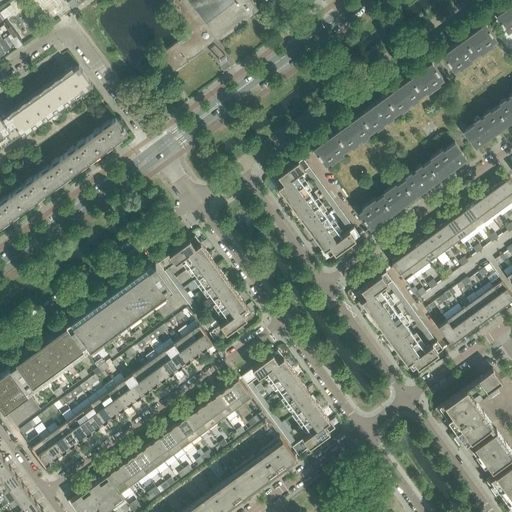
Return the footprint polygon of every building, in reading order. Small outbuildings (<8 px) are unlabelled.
[(75,0),(70,0),(67,2),(72,8),(78,4),(75,0)] [(203,48),(258,8),(251,0),(170,0),(192,30),(148,62),(161,79),(203,48)] [(511,24),(511,0),(496,13),(507,29),(511,24)] [(496,37),(485,21),(463,37),(475,52),(496,37)] [(475,52),(463,37),(442,52),(453,68),(475,52)] [(442,76),(431,60),(410,76),(421,91),(442,76)] [(0,149),(93,84),(79,65),(74,68),(71,65),(66,70),(61,74),(55,77),(50,82),(44,85),(39,90),(33,93),(29,97),(23,100),(18,105),(12,108),(7,112),(2,116),(0,113),(0,149)] [(396,109),(421,91),(410,76),(385,94),(396,109)] [(371,128),(396,109),(385,94),(359,113),(371,128)] [(507,122),(511,118),(511,94),(496,107),(507,122)] [(475,145),(507,122),(496,107),(464,130),(475,145)] [(346,146),(371,128),(359,113),(335,130),(346,146)] [(127,132),(115,116),(89,135),(101,151),(127,132)] [(325,161),(346,146),(335,130),(314,146),(325,161)] [(101,151),(89,135),(63,154),(75,170),(101,151)] [(439,177),(466,157),(455,141),(428,161),(439,177)] [(75,170),(63,154),(37,173),(49,189),(75,170)] [(296,173),(309,164),(303,156),(288,166),(294,174),(296,173)] [(413,195),(439,177),(428,161),(402,180),(413,195)] [(278,186),(294,174),(288,166),(272,178),(278,186)] [(49,189),(37,173),(11,192),(23,208),(49,189)] [(303,183),(296,173),(294,174),(278,186),(286,196),(303,183)] [(511,179),(509,175),(501,181),(511,195),(511,179)] [(413,195),(402,180),(380,196),(391,211),(413,195)] [(511,199),(511,195),(501,181),(493,186),(506,204),(511,199)] [(293,206),(311,193),(303,183),(286,196),(293,206)] [(506,204),(493,186),(485,192),(498,210),(506,204)] [(0,224),(23,208),(11,192),(0,200),(0,224)] [(498,210),(485,192),(478,198),(490,215),(498,210)] [(301,217),(319,204),(311,193),(293,206),(301,217)] [(391,211),(380,196),(359,211),(370,227),(391,211)] [(490,215),(478,198),(470,203),(483,221),(490,215)] [(483,221),(470,203),(462,209),(475,227),(483,221)] [(308,227),(326,214),(319,204),(301,217),(308,227)] [(475,227),(462,209),(454,215),(467,232),(475,227)] [(316,237),(334,224),(326,214),(308,227),(316,237)] [(467,232),(454,215),(446,221),(459,238),(467,232)] [(459,238),(446,221),(438,226),(451,244),(459,238)] [(341,235),(334,224),(316,237),(323,248),(339,236),(341,235)] [(345,245),(360,234),(354,225),(341,235),(339,236),(345,245)] [(451,244),(438,226),(431,232),(443,250),(451,244)] [(443,250),(431,232),(423,238),(436,255),(443,250)] [(185,254),(201,242),(195,234),(179,246),(185,254)] [(329,256),(345,245),(339,236),(323,248),(329,256)] [(436,255),(423,238),(415,243),(428,261),(436,255)] [(190,266),(208,253),(201,242),(185,254),(183,255),(183,256),(190,266)] [(428,261),(415,243),(407,249),(420,267),(428,261)] [(164,270),(183,256),(183,255),(185,254),(179,246),(158,261),(164,270)] [(420,267),(407,249),(399,255),(412,272),(420,267)] [(198,276),(216,263),(208,253),(190,266),(198,276)] [(412,272),(399,255),(391,260),(394,264),(404,278),(412,272)] [(90,348),(153,302),(164,318),(184,303),(155,263),(148,268),(73,323),(74,326),(71,329),(69,326),(18,363),(17,361),(10,366),(9,365),(0,372),(0,401),(17,425),(41,408),(28,391),(26,388),(84,346),(82,344),(86,342),(90,348)] [(202,289),(223,273),(216,263),(198,276),(194,279),(202,289)] [(379,287),(392,278),(386,269),(371,280),(377,288),(379,287)] [(213,297),(231,284),(223,273),(202,289),(209,300),(213,297)] [(511,297),(511,294),(499,276),(490,282),(492,285),(505,302),(511,297)] [(361,300),(377,288),(371,280),(355,292),(361,300)] [(221,307),(238,294),(231,284),(213,297),(221,307)] [(505,302),(492,285),(485,290),(498,308),(505,302)] [(369,310),(386,297),(379,287),(377,288),(361,300),(369,310)] [(498,308),(485,290),(477,296),(490,314),(498,308)] [(228,317),(230,316),(246,304),(238,294),(221,307),(228,317)] [(490,314),(477,296),(469,302),(482,319),(490,314)] [(376,320),(394,307),(386,297),(369,310),(376,320)] [(482,319),(469,302),(461,307),(474,325),(482,319)] [(236,324),(252,313),(246,304),(230,316),(236,324)] [(384,331),(402,318),(394,307),(376,320),(384,331)] [(474,325),(461,307),(454,313),(466,331),(474,325)] [(466,331),(454,313),(446,319),(459,336),(466,331)] [(215,340),(236,324),(230,316),(228,317),(209,331),(215,340)] [(391,341),(409,328),(402,318),(384,331),(391,341)] [(459,336),(446,319),(438,324),(451,342),(459,336)] [(212,342),(199,323),(190,330),(204,348),(212,342)] [(399,351),(417,338),(409,328),(391,341),(399,351)] [(204,348),(190,330),(182,336),(195,354),(204,348)] [(195,354),(182,336),(174,342),(187,360),(195,354)] [(422,350),(424,349),(424,348),(417,338),(399,351),(406,362),(422,350)] [(428,359),(443,348),(437,339),(424,348),(424,349),(422,350),(428,359)] [(187,360),(174,342),(165,348),(179,366),(187,360)] [(165,348),(162,343),(154,349),(157,354),(171,372),(179,366),(165,348)] [(118,352),(114,346),(108,351),(111,357),(118,352)] [(268,367),(284,356),(278,348),(262,359),(268,367)] [(412,370),(428,359),(422,350),(406,362),(412,370)] [(171,372),(157,354),(149,360),(162,378),(171,372)] [(273,379),(291,366),(284,356),(268,367),(266,369),(266,370),(273,379)] [(247,384),(266,370),(266,369),(268,367),(262,359),(241,375),(247,384)] [(162,378),(149,360),(141,366),(154,384),(162,378)] [(154,384),(141,366),(132,372),(146,390),(154,384)] [(281,390),(299,377),(291,366),(273,379),(281,389),(281,390)] [(461,390),(439,406),(447,418),(448,418),(456,429),(465,442),(469,438),(473,443),(468,446),(477,459),(486,471),(491,468),(494,472),(489,476),(498,487),(506,499),(511,506),(511,380),(508,374),(501,379),(498,374),(492,367),(486,371),(481,375),(479,376),(461,390)] [(88,373),(85,368),(78,373),(82,378),(88,373)] [(146,390),(132,372),(124,378),(138,396),(146,390)] [(252,395),(241,381),(238,377),(229,383),(232,388),(243,402),(252,395)] [(284,403),(306,387),(299,377),(281,390),(281,389),(277,393),(284,403)] [(138,396),(124,378),(116,384),(129,402),(138,396)] [(243,402),(232,388),(229,383),(220,390),(224,394),(234,408),(243,402)] [(129,402),(116,384),(107,390),(121,408),(129,402)] [(64,391),(60,386),(53,391),(57,396),(64,391)] [(296,410),(314,398),(306,387),(284,403),(292,414),(296,411),(296,410)] [(121,408),(107,390),(99,396),(113,414),(121,408)] [(234,408),(224,394),(220,390),(212,396),(215,401),(225,415),(234,408)] [(113,414),(99,396),(91,402),(104,420),(113,414)] [(225,415),(215,401),(212,396),(203,403),(206,407),(216,421),(225,415)] [(303,421),(321,408),(314,398),(296,410),(296,411),(303,421)] [(104,420),(91,402),(83,408),(96,426),(104,420)] [(216,421),(206,407),(203,403),(194,409),(197,413),(208,428),(216,421)] [(96,426),(83,408),(75,414),(88,432),(96,426)] [(311,431),(313,429),(329,418),(321,408),(303,421),(311,431)] [(208,428),(197,413),(194,409),(185,415),(189,420),(199,434),(208,428)] [(262,417),(259,413),(253,417),(257,421),(262,417)] [(88,432),(75,414),(66,420),(80,438),(88,432)] [(199,434),(189,420),(185,415),(177,422),(180,426),(190,440),(199,434)] [(219,511),(221,511),(221,510),(225,507),(229,504),(230,505),(234,501),(239,498),(238,498),(243,494),(247,491),(247,492),(252,489),(256,485),(260,482),(264,479),(265,479),(269,476),(278,470),(279,469),(278,469),(282,466),(282,467),(287,463),(291,460),(291,459),(295,456),(279,434),(267,417),(267,418),(258,424),(249,431),(241,437),(232,443),(223,450),(214,456),(206,462),(197,469),(188,475),(179,481),(171,488),(162,494),(153,501),(144,507),(137,511),(219,511)] [(257,421),(253,417),(247,421),(251,425),(257,421)] [(319,438),(335,427),(329,418),(313,429),(319,438)] [(80,438),(66,420),(58,426),(71,444),(80,438)] [(190,440),(180,426),(177,422),(168,428),(171,433),(181,447),(190,440)] [(245,430),(241,425),(236,429),(237,431),(239,434),(245,430)] [(71,444),(58,426),(50,432),(63,450),(71,444)] [(63,450),(50,432),(49,432),(46,428),(38,433),(42,438),(55,456),(63,450)] [(181,447),(171,433),(168,428),(159,434),(162,439),(173,453),(181,447)] [(298,453),(319,438),(313,429),(311,431),(292,445),(298,453)] [(173,453),(162,439),(159,434),(150,441),(154,445),(164,459),(173,453)] [(55,456),(42,438),(32,445),(45,463),(55,456)] [(227,443),(224,438),(218,442),(219,444),(222,447),(227,443)] [(164,459),(154,445),(150,441),(142,447),(145,452),(155,466),(164,459)] [(155,466),(145,452),(142,447),(133,454),(136,458),(146,472),(155,466)] [(146,472),(136,458),(133,454),(124,460),(127,465),(138,479),(146,472)] [(204,460),(202,456),(200,455),(195,459),(198,464),(204,460)] [(138,479),(127,465),(124,460),(115,466),(119,471),(129,485),(138,479)] [(0,480),(14,470),(7,462),(0,466),(0,480)] [(192,468),(189,464),(183,468),(187,472),(192,468)] [(129,485),(119,471),(115,466),(106,473),(120,491),(129,485)] [(187,472),(183,468),(177,472),(181,476),(187,472)] [(0,490),(2,492),(20,479),(14,470),(0,480),(0,490)] [(109,511),(107,509),(124,496),(120,491),(106,473),(104,475),(107,479),(100,484),(97,479),(71,499),(80,511),(109,511)] [(107,479),(104,475),(97,479),(100,484),(107,479)] [(175,481),(171,476),(165,480),(169,485),(175,481)] [(8,501),(27,488),(20,479),(2,492),(8,501)] [(169,485),(165,480),(160,484),(163,489),(169,485)] [(14,510),(33,496),(27,488),(8,501),(14,510)] [(16,511),(29,511),(39,505),(33,496),(14,510),(16,511)] [(141,505),(136,499),(130,504),(134,510),(141,505)]
